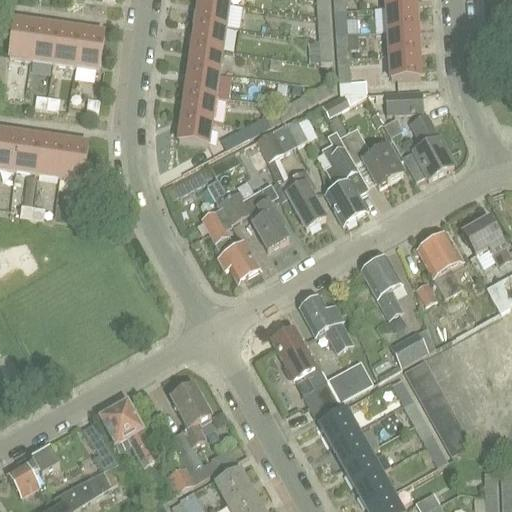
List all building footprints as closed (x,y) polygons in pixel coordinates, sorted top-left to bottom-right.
[(228,8),(229,0),(199,0),(199,4),(228,8)] [(315,0),(317,22),(329,21),(327,0),(315,0)] [(333,0),(334,16),(346,15),(344,0),(333,0)] [(416,11),(415,0),(385,0),(386,13),(416,11)] [(225,32),(228,8),(199,4),(196,28),(225,32)] [(417,35),(416,11),(386,13),(388,37),(417,35)] [(334,16),(335,39),(347,39),(346,15),(334,16)] [(32,66),(38,28),(24,26),(24,21),(16,20),(10,63),(32,66)] [(329,21),(317,22),(319,46),(330,45),(329,21)] [(55,69),(60,32),(46,30),(47,25),(38,23),(38,28),(32,66),(55,69)] [(77,72),(82,35),(68,33),(69,28),(61,26),(60,32),(55,69),(77,72)] [(221,55),(225,32),(196,28),(192,51),(221,55)] [(83,29),(82,35),(77,72),(100,76),(100,75),(101,71),(101,67),(105,38),(89,36),(90,30),(83,29)] [(419,58),(417,35),(388,37),(389,60),(419,58)] [(335,39),(337,63),(348,63),(347,39),(335,39)] [(332,69),(330,45),(319,46),(320,70),(332,69)] [(218,79),(221,55),(192,51),(189,75),(218,79)] [(420,83),(419,58),(389,60),(391,85),(420,83)] [(340,101),(366,101),(366,86),(350,87),(348,63),(337,63),(339,87),(340,101)] [(214,102),(218,79),(189,75),(186,98),(214,102)] [(301,101),(307,111),(333,97),(328,87),(301,101)] [(17,94),(5,92),(4,104),(3,105),(16,106),(17,94)] [(211,126),(214,102),(186,98),(182,122),(211,126)] [(423,119),(422,98),(386,100),(387,121),(423,119)] [(48,115),(49,109),(50,103),(37,101),(35,113),(48,115)] [(275,116),(280,126),(307,111),(301,101),(275,116)] [(366,101),(340,101),(322,111),(328,123),(367,102),(366,101)] [(58,116),(59,110),(59,104),(50,103),(49,109),(48,115),(58,116)] [(100,106),(88,104),(86,115),(98,117),(100,106)] [(275,116),(249,130),(254,140),(280,126),(275,116)] [(377,119),(371,122),(377,132),(382,130),(377,119)] [(207,151),(211,126),(182,122),(178,146),(207,151)] [(403,136),(396,124),(384,131),(391,144),(403,136)] [(296,125),(283,133),(290,145),(294,153),(308,146),(296,125)] [(453,172),(438,144),(437,145),(427,126),(414,133),(425,153),(413,159),(428,186),(453,172)] [(227,155),(254,140),(249,130),(222,145),(227,155)] [(0,174),(17,177),(22,140),(8,137),(8,132),(0,131),(0,132),(0,174)] [(283,133),(256,148),(267,168),(273,164),(284,159),(294,153),(290,145),(283,133)] [(39,180),(44,143),(30,141),(31,135),(23,134),(22,140),(17,177),(29,178),(38,180),(39,180)] [(378,194),(403,180),(387,152),(371,161),(357,135),(340,144),(355,171),(363,166),(378,194)] [(61,183),(66,146),(52,144),(53,139),(45,137),(44,143),(39,180),(61,183)] [(336,194),(325,200),(329,208),(343,232),(368,218),(354,194),(353,194),(347,183),(358,177),(354,171),(355,171),(340,144),(337,138),(328,143),(332,150),(331,151),(335,158),(330,161),(335,170),(331,172),(325,175),(328,180),(336,194)] [(85,177),(89,149),(73,147),(74,142),(67,141),(66,146),(61,183),(84,186),(85,181),(85,177)] [(254,148),(234,159),(239,168),(260,159),(254,148)] [(239,168),(234,159),(210,172),(215,181),(239,168)] [(207,187),(202,177),(175,191),(180,202),(207,187)] [(29,178),(24,211),(33,212),(38,180),(29,178)] [(279,193),(274,196),(277,203),(281,209),(288,204),(306,236),(325,225),(306,190),(311,188),(305,178),(286,189),(279,193)] [(285,229),(272,206),(277,203),(274,196),(271,191),(252,202),(265,223),(252,230),(268,258),(289,246),(281,231),(285,229)] [(228,204),(240,225),(252,219),(240,197),(228,204)] [(229,232),(240,225),(228,204),(217,210),(229,232)] [(511,212),(508,204),(500,208),(509,230),(511,228),(511,212)] [(32,224),(33,220),(34,213),(33,212),(24,211),(21,211),(20,222),(32,224)] [(43,226),(44,222),(45,214),(34,213),(33,220),(32,224),(43,226)] [(84,215),(72,213),(70,225),(82,227),(83,226),(84,215)] [(501,246),(487,223),(462,238),(475,260),(488,253),(499,271),(510,264),(500,246),(501,246)] [(229,274),(238,290),(261,277),(245,249),(236,255),(222,230),(209,237),(223,262),(218,265),(225,276),(229,274)] [(435,283),(446,303),(461,295),(450,275),(463,267),(447,239),(418,255),(434,283),(435,283)] [(361,277),(390,324),(404,316),(392,296),(403,290),(386,262),(361,277)] [(511,307),(511,280),(486,295),(500,319),(511,313),(509,309),(511,307)] [(437,305),(428,289),(416,295),(424,311),(437,305)] [(325,336),(338,358),(354,349),(341,327),(343,326),(336,313),(328,317),(321,303),(301,314),(316,341),(325,336)] [(293,334),(272,346),(294,385),(315,374),(293,334)] [(428,357),(417,338),(391,353),(401,372),(428,357)] [(271,364),(260,370),(266,382),(278,375),(271,364)] [(425,366),(404,377),(410,388),(431,376),(425,366)] [(339,379),(327,387),(337,404),(339,409),(363,396),(350,373),(339,379)] [(416,398),(437,387),(431,376),(410,388),(416,398)] [(403,412),(414,406),(402,385),(391,391),(403,412)] [(327,387),(302,401),(314,423),(339,409),(337,404),(327,387)] [(443,397),(437,387),(416,398),(422,409),(443,397)] [(183,438),(170,445),(195,490),(218,477),(212,466),(203,472),(191,450),(204,442),(203,440),(217,433),(210,421),(192,390),(170,403),(187,433),(182,436),(183,438)] [(428,419),(449,408),(443,397),(422,409),(428,419)] [(128,444),(145,472),(159,464),(127,406),(100,421),(116,450),(118,449),(121,452),(128,448),(128,444)] [(304,406),(288,416),(296,428),(312,419),(304,406)] [(403,412),(414,432),(425,426),(414,406),(403,412)] [(455,418),(449,408),(428,419),(434,430),(455,418)] [(332,450),(357,436),(345,415),(320,429),(332,450)] [(440,440),(461,429),(455,418),(434,430),(440,440)] [(93,459),(102,473),(105,478),(111,475),(119,470),(92,426),(82,432),(97,457),(93,459)] [(414,432),(426,452),(436,446),(425,426),(414,432)] [(466,439),(461,429),(440,440),(446,451),(466,439)] [(343,471),(369,457),(357,436),(332,450),(343,471)] [(472,450),(466,439),(446,451),(451,461),(472,450)] [(448,467),(436,446),(426,452),(437,473),(448,467)] [(39,492),(33,482),(31,478),(38,473),(42,479),(59,469),(48,449),(17,467),(19,470),(7,478),(21,502),(39,492)] [(355,492),(381,477),(381,478),(391,473),(383,460),(374,465),(369,457),(343,471),(355,492)] [(76,511),(83,508),(118,486),(111,475),(105,478),(102,473),(54,503),(59,511),(76,511)] [(252,494),(240,473),(214,488),(226,508),(252,494)] [(194,490),(184,474),(166,484),(175,501),(194,490)] [(367,511),(392,498),(381,478),(381,477),(355,492),(366,511),(367,511)] [(484,479),(485,504),(496,503),(495,479),(484,479)] [(511,481),(501,482),(502,506),(511,505),(511,481)] [(227,511),(261,511),(252,494),(226,508),(227,511)] [(399,511),(392,498),(367,511),(399,511)] [(416,511),(434,511),(439,510),(433,499),(415,509),(416,511)] [(485,511),(496,511),(496,503),(485,504),(485,511)]
